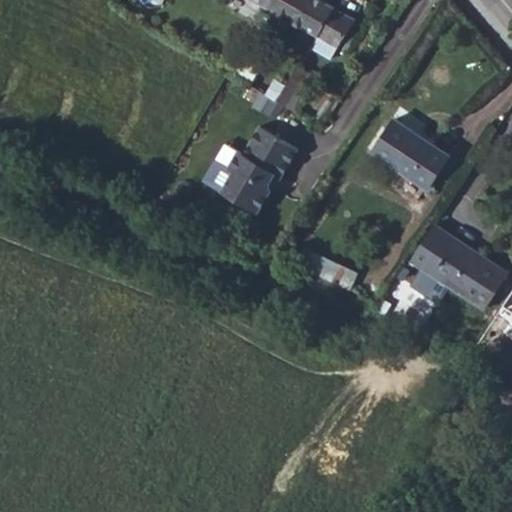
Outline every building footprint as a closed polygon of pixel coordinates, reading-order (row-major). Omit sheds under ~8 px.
[(277,16),(285,21),(296,0),(251,0),(258,4),(250,16),(256,21),(270,30),(277,16)] [(309,0),(296,0),(285,21),(294,28),(309,0)] [(309,0),(294,28),(313,39),(317,41),(334,10),(316,0),(309,0)] [(369,30),(334,10),(317,41),(336,52),(352,61),(369,30)] [(307,49),(331,62),(336,52),(317,41),(313,39),(307,49)] [(285,105),(300,114),(320,81),(304,71),(285,105)] [(452,154),(396,118),(374,150),(431,187),(452,154)] [(283,177),(300,150),(261,127),(245,154),(240,150),(229,168),(235,171),(223,191),(259,213),(273,190),(271,183),(277,174),(283,177)] [(439,221),(412,260),(483,308),(510,269),(439,221)] [(353,286),(361,269),(307,246),(300,263),(353,286)] [(365,391),(342,430),(359,440),(350,455),(384,475),(416,421),(365,391)]
